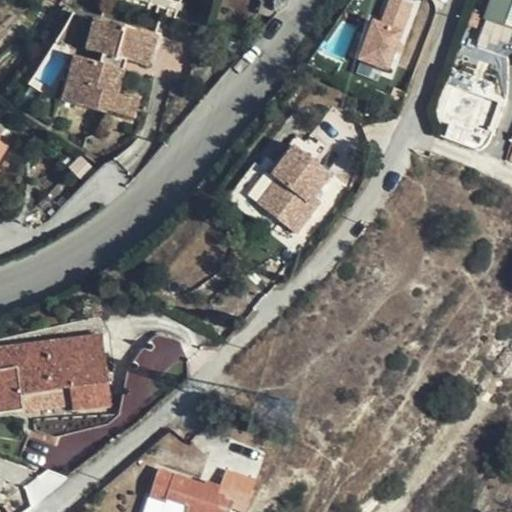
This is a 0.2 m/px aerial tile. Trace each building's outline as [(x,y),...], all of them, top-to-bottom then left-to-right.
[(378,21),(364,58),(391,69),(417,3),(408,0),(392,0),(384,23),(378,21)] [(511,0),(492,0),(486,19),(511,28),(511,0)] [(115,65),(124,36),(94,27),(85,55),(101,61),(98,70),(70,62),(56,105),(103,120),(104,117),(122,122),(127,105),(114,101),(121,77),(113,75),(115,65)] [(155,44),(125,35),(115,65),(145,74),(155,44)] [(135,107),(127,105),(122,122),(130,124),(135,107)] [(0,165),(16,141),(0,130),(0,165)] [(333,175),(293,145),(251,202),(299,237),(320,210),(312,204),(317,197),(333,175)] [(325,202),(317,197),(312,204),(320,210),(325,202)] [(110,403),(99,333),(0,346),(0,408),(18,406),(19,409),(68,404),(68,409),(110,403)] [(199,484),(156,470),(148,496),(182,506),(180,511),(225,511),(228,505),(223,503),(214,500),(216,492),(219,485),(201,479),(199,484)] [(226,496),(216,492),(214,500),(223,503),(226,496)] [(180,511),(182,506),(148,496),(145,502),(174,511),(180,511)]
